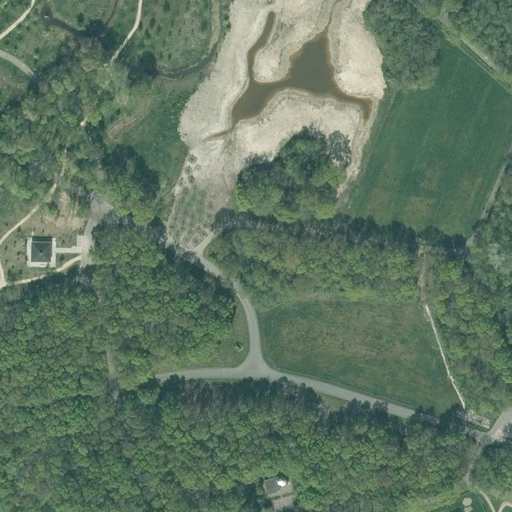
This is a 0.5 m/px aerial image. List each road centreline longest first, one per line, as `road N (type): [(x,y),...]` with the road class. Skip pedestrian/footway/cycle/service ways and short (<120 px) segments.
road 1 (residential): [(254,372),(254,322),(234,282),(0,146)]
road 2 (residential): [(511,446),(254,372)]
road 3 (residential): [(254,372),(196,373),(0,407)]
